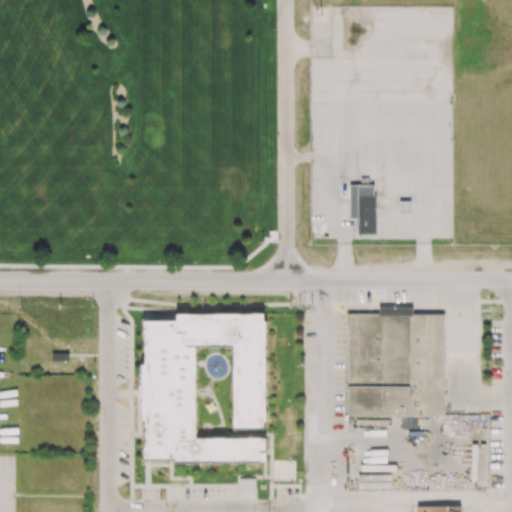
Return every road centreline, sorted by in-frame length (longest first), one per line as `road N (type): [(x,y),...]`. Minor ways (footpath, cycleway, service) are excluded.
road 1 (residential): [(286,280),(285,0)]
road 2 (residential): [(108,511),(107,280)]
road 3 (residential): [(511,511),(511,280)]
road 4 (tertiary): [(286,280),(511,280)]
road 5 (tertiary): [(107,280),(286,280)]
